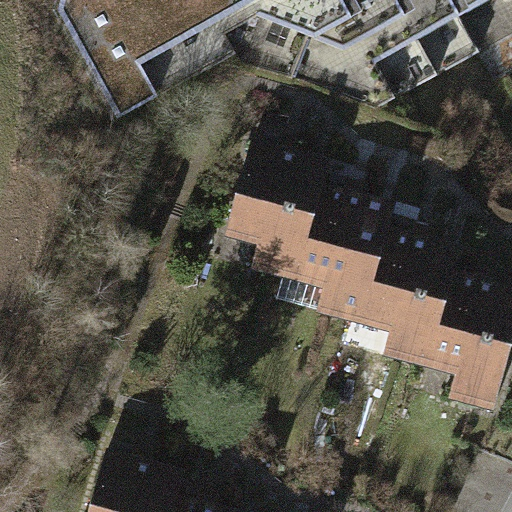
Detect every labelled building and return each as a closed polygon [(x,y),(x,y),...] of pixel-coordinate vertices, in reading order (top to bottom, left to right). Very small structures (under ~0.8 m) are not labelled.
[(511,0),(57,0),(54,10),(116,123),(238,56),(370,109),(511,32),(511,0)] [(250,272),(300,287),(329,188),(335,166),(257,143),(228,241),(257,249),(250,272)] [(315,318),(366,332),(395,234),(402,209),(329,188),(300,287),(322,293),(315,318)] [(385,360),(433,374),(462,274),(468,256),(395,234),(366,332),(391,340),(385,360)] [(494,415),(511,354),(511,288),(462,274),(433,374),(458,381),(452,403),(494,415)] [(179,511),(182,502),(189,481),(110,458),(94,511),(179,511)] [(215,511),(182,502),(179,511),(215,511)]
